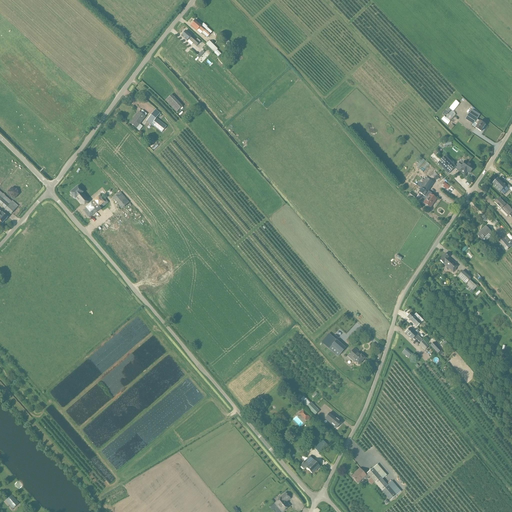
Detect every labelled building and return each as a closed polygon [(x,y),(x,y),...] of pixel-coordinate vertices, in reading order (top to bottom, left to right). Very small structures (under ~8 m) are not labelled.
[(197,31),(198,29),(202,32),(202,33),(207,37),(212,32),(207,27),(203,23),(201,25),(195,20),(191,25),(197,31)] [(181,36),(187,41),(188,39),(196,47),(200,42),(197,39),(196,39),(191,36),(186,31),(181,36)] [(218,49),(209,41),(206,44),(214,53),(218,49)] [(127,90),(123,94),(127,98),(132,94),(127,90)] [(182,107),(171,95),(165,101),(176,112),(182,107)] [(161,133),(166,126),(157,119),(161,114),(155,109),(146,121),(161,133)] [(472,110),(469,114),(466,119),(474,124),(475,123),(478,125),(476,128),(481,132),(486,125),(480,121),(477,120),(480,115),(472,110)] [(140,113),(139,112),(130,123),(136,128),(145,117),(147,114),(142,111),(140,113)] [(444,156),(437,163),(448,174),(455,167),(444,156)] [(464,160),(459,167),(462,168),(459,172),(464,175),(467,172),(469,173),(474,167),(464,160)] [(423,204),(424,204),(430,208),(437,199),(430,194),(428,192),(434,183),(426,177),(421,185),(425,188),(424,190),(421,188),(418,192),(425,197),(426,196),(428,197),(423,204)] [(511,191),(507,186),(499,178),(493,184),(496,187),(495,187),(500,193),(501,192),(506,197),(511,191)] [(70,193),(75,199),(76,199),(81,205),(88,199),(82,193),(83,193),(78,186),(70,193)] [(114,186),(107,190),(110,196),(117,192),(114,186)] [(17,189),(12,188),(7,192),(9,198),(15,199),(19,195),(17,189)] [(143,217),(120,189),(114,194),(137,222),(143,217)] [(0,205),(5,210),(11,215),(18,206),(12,201),(12,202),(0,191),(0,205)] [(108,203),(102,195),(84,210),(90,217),(108,203)] [(499,198),(495,203),(499,207),(498,207),(500,209),(501,209),(508,216),(509,215),(511,218),(511,226),(511,227),(511,209),(511,208),(506,204),(506,205),(499,198)] [(491,232),(486,226),(477,235),(482,241),(491,232)] [(511,246),(511,241),(507,235),(499,242),(506,251),(511,246)] [(439,260),(443,264),(453,273),(456,270),(456,269),(458,267),(456,265),(456,264),(449,257),(445,254),(439,260)] [(140,261),(133,266),(142,277),(148,271),(146,269),(148,267),(145,264),(143,265),(140,261)] [(457,277),(465,284),(466,284),(473,291),(477,287),(469,280),(470,279),(462,271),(462,272),(461,271),(457,276),(457,277)] [(489,283),(494,289),(497,286),(492,280),(489,283)] [(473,295),(477,298),(483,291),(480,288),(473,295)] [(163,290),(157,295),(166,305),(172,300),(169,296),(171,294),(168,291),(166,293),(163,290)] [(411,313),(407,317),(417,327),(421,323),(420,321),(422,319),(416,314),(414,316),(411,313)] [(410,328),(405,333),(412,340),(413,339),(414,340),(416,339),(419,342),(422,340),(417,335),(410,328)] [(324,345),(338,357),(346,348),(337,340),(334,337),(333,338),(332,337),(331,338),(330,338),(324,345)] [(429,346),(423,341),(419,345),(425,351),(429,346)] [(442,350),(434,342),(430,346),(438,354),(442,350)] [(354,362),(355,362),(358,365),(365,358),(361,355),(361,354),(355,348),(348,357),(354,362)] [(311,402),(311,403),(306,398),(302,402),(300,400),(299,402),(313,417),(319,411),(311,402)] [(302,412),(306,416),(304,418),(306,420),(310,417),(303,410),(302,412)] [(330,413),(325,419),(336,428),(341,422),(330,413)] [(320,442),(314,448),(319,453),(326,447),(325,446),(327,444),(325,442),(323,444),(321,443),(320,442)] [(320,467),(310,456),(300,466),(304,470),(306,468),(312,474),(315,471),(320,467)] [(377,464),(367,473),(390,501),(396,496),(381,477),(385,474),(377,464)] [(357,483),(366,476),(360,469),(356,472),(357,473),(352,477),(357,483)] [(282,511),(289,506),(285,501),(289,498),(286,493),(278,500),(275,503),(282,511)] [(9,495),(6,497),(5,498),(13,507),(17,503),(14,500),(15,499),(12,496),(11,497),(9,495)]
